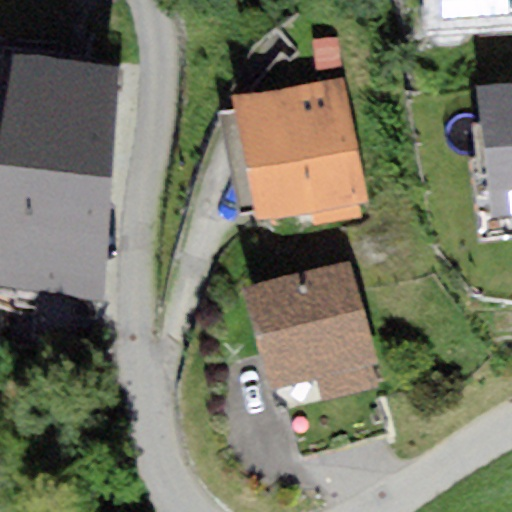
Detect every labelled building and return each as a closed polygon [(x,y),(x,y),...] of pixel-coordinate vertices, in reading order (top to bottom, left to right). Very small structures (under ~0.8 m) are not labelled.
[(511,0),(420,0),(422,38),(511,34),(511,0)] [(341,71),(338,39),(313,42),(316,73),(341,71)] [(0,296),(102,304),(120,67),(14,59),(0,239),(0,296)] [(365,201),(343,79),(234,99),(236,109),(254,208),(257,221),(313,211),(357,203),(365,201)] [(511,84),(475,87),(486,217),(511,214),(511,84)] [(254,208),(236,109),(220,113),(238,211),(254,208)] [(357,203),(313,211),(316,226),(360,218),(357,203)] [(379,361),(347,262),(242,289),(269,391),(315,378),(371,363),(379,361)] [(378,388),(371,363),(315,378),(321,404),(378,388)]
